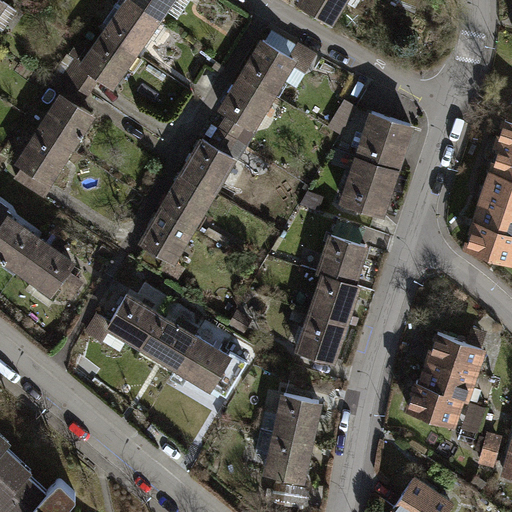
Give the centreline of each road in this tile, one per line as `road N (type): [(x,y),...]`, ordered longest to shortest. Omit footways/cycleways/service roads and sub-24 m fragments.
road 1 (residential): [(408,239),(360,376),(336,511)]
road 2 (residential): [(0,348),(196,511)]
road 3 (residential): [(448,104),(251,0)]
road 4 (residential): [(448,104),(408,239)]
road 5 (residential): [(408,239),(460,267),(511,314)]
